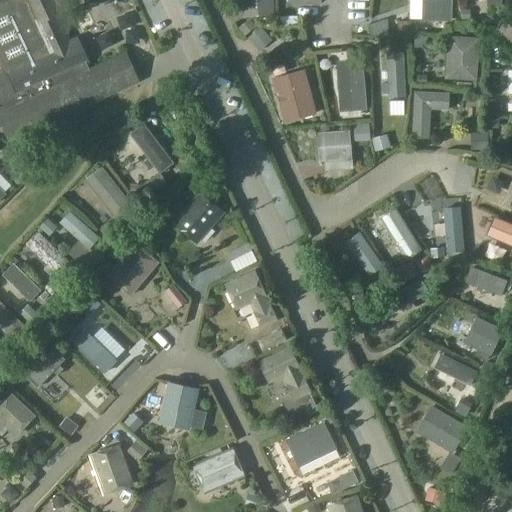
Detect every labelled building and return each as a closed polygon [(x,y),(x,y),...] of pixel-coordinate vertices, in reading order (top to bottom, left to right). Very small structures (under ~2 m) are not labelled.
[(0,122),(1,122),(9,141),(136,83),(123,55),(89,71),(86,64),(88,62),(77,39),(69,42),(56,15),(61,13),(54,0),(0,0),(0,61),(5,72),(0,74),(0,122)] [(272,0),(241,0),(242,17),(273,16),(272,0)] [(451,21),(451,0),(421,0),(422,21),(451,21)] [(447,36),(445,79),(475,81),(478,38),(447,36)] [(387,109),(405,108),(403,69),(384,70),(387,109)] [(283,123),(316,114),(304,70),(272,79),(283,123)] [(448,110),(448,93),(414,92),(412,138),(428,138),(429,109),(448,110)] [(159,173),(172,164),(143,124),(130,133),(148,159),(144,162),(149,169),(154,166),(159,173)] [(319,162),(351,160),(348,131),(317,133),(319,162)] [(101,167),(85,180),(118,220),(134,207),(101,167)] [(201,191),(172,223),(196,245),(225,212),(201,191)] [(394,208),(379,218),(405,259),(420,250),(394,208)] [(460,208),(443,209),(447,253),(464,251),(460,208)] [(511,224),(494,217),(487,234),(511,244),(511,224)] [(59,276),(71,264),(38,233),(26,245),(48,265),(44,269),(50,275),(54,271),(59,276)] [(135,243),(108,275),(130,295),(157,262),(135,243)] [(260,328),(276,321),(254,271),(225,284),(236,309),(250,303),(260,328)] [(459,295),(493,315),(503,298),(469,277),(459,295)] [(420,281),(374,304),(381,317),(404,306),(406,311),(413,307),(411,302),(427,294),(420,281)] [(232,324),(251,321),(249,308),(230,311),(232,324)] [(490,356),(502,330),(476,318),(464,343),(477,350),(474,355),(485,361),(488,355),(490,356)] [(83,327),(71,340),(104,372),(116,359),(83,327)] [(289,347),(259,361),(269,383),(282,377),(294,400),(310,393),(289,347)] [(59,366),(64,360),(53,349),(26,377),(37,388),(53,371),(57,375),(62,369),(59,366)] [(434,367),(428,386),(466,398),(472,379),(434,367)] [(189,426),(198,387),(170,380),(161,420),(189,426)] [(15,436),(35,416),(12,394),(0,406),(0,432),(5,427),(15,436)] [(455,411),(464,415),(469,404),(461,400),(455,411)] [(465,428),(429,407),(414,433),(451,455),(465,428)] [(299,467),(336,449),(323,423),(286,440),(299,467)] [(131,431),(126,443),(142,450),(148,438),(131,431)] [(119,445),(89,455),(103,495),(133,484),(119,445)] [(232,449),(193,465),(204,492),(243,476),(232,449)] [(428,488),(425,500),(439,504),(442,492),(428,488)] [(332,511),(362,511),(357,495),(329,505),(332,511)]
